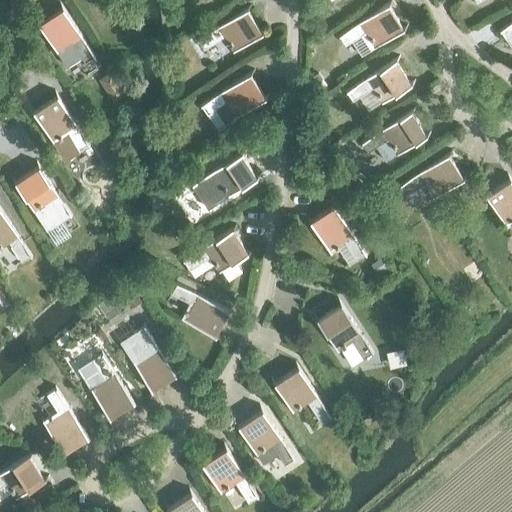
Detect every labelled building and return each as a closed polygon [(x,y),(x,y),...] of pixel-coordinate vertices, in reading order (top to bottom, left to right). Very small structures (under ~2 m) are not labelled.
[(386,3),(338,34),(345,44),(351,40),(361,55),(374,46),(403,27),(386,3)] [(81,56),(84,62),(94,55),(62,7),(38,23),(66,66),(81,56)] [(223,35),(233,50),(261,32),(245,7),(196,38),(203,48),(223,35)] [(511,34),(511,20),(499,29),(505,39),(511,34)] [(372,87),(381,101),(410,83),(394,58),(345,90),(352,100),(372,87)] [(109,72),(102,77),(111,89),(117,84),(109,72)] [(248,72),(200,103),(206,114),(217,106),(227,121),(265,97),(248,72)] [(32,110),(64,159),(89,143),(57,94),(32,110)] [(387,138),(397,153),(425,134),(409,110),(361,141),(367,151),(387,138)] [(96,147),(104,160),(112,154),(105,142),(96,147)] [(239,152),(191,183),(197,193),(207,208),(227,195),(256,176),(239,152)] [(421,183),(431,198),(463,177),(446,152),(398,184),(404,194),(421,183)] [(14,181),(46,230),(71,213),(39,165),(14,181)] [(511,180),(510,178),(485,194),(506,226),(511,221),(511,180)] [(153,197),(167,198),(168,184),(154,182),(153,197)] [(355,259),(365,253),(334,204),(309,220),(330,252),(345,242),(355,259)] [(21,261),(31,254),(0,207),(0,246),(8,241),(21,261)] [(231,227),(182,259),(189,269),(209,255),(218,270),(221,269),(227,278),(241,269),(235,259),(247,252),(231,227)] [(180,317),(214,334),(228,308),(176,282),(171,293),(188,302),(180,317)] [(362,357),(372,351),(340,302),(316,318),(336,350),(351,340),(362,357)] [(134,331),(119,340),(132,360),(151,389),(175,373),(144,324),(134,331)] [(385,351),(388,364),(403,361),(400,348),(385,351)] [(90,388),(108,416),(133,400),(102,352),(77,368),(90,388)] [(319,421),(330,414),(298,366),(273,382),(292,410),(306,401),(319,421)] [(42,420),(62,451),(87,435),(56,387),(46,393),(56,410),(42,420)] [(262,408),(237,424),(256,453),(262,463),(277,454),(283,463),(293,457),(262,408)] [(247,501),(257,495),(226,446),(201,462),(220,491),(234,481),(247,501)] [(28,453),(0,471),(0,504),(14,495),(15,497),(44,478),(28,453)] [(204,511),(191,491),(167,508),(169,511),(204,511)]
